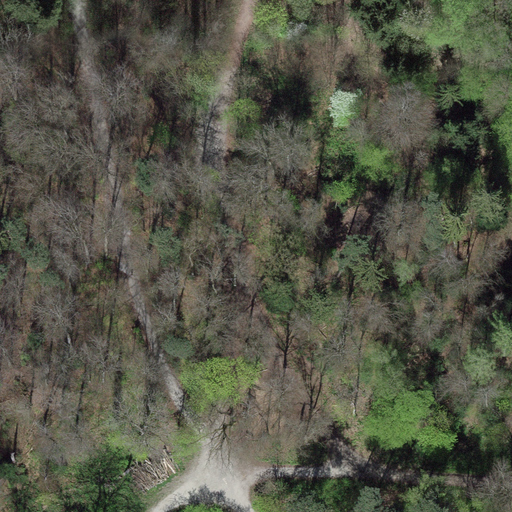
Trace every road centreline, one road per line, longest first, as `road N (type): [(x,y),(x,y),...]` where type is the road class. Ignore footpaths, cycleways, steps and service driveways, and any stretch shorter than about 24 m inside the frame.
road 1 (track): [(511,484),(260,459),(195,433),(136,295),(73,0)]
road 2 (track): [(252,0),(221,112),(218,174),(251,342),(260,459),(206,493)]
